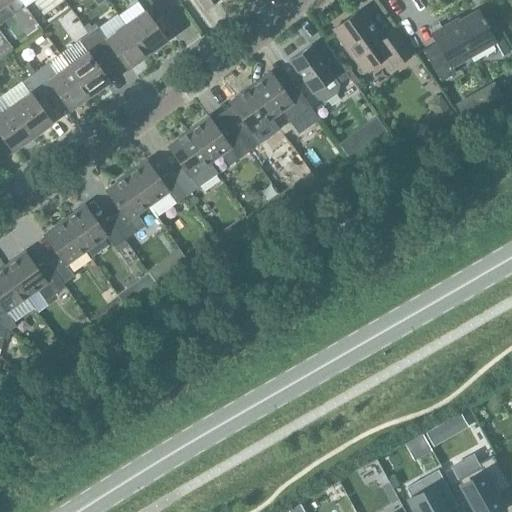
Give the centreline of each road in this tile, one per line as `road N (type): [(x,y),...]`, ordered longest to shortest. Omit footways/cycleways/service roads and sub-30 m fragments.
road 1 (secondary): [(79,511),(511,257)]
road 2 (residential): [(0,220),(213,69)]
